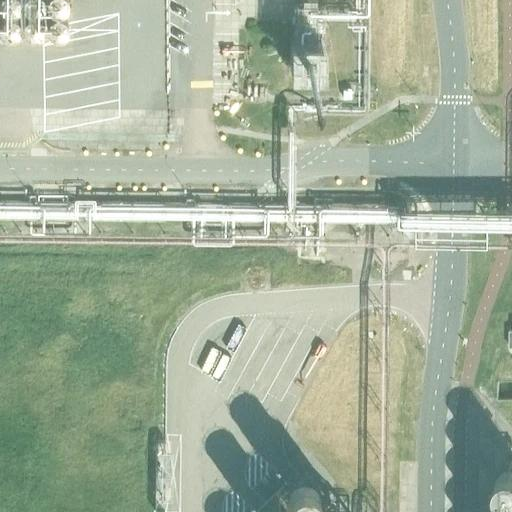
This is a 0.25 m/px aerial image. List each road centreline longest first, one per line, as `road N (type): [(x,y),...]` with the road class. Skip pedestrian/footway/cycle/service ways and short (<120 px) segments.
road 1 (unclassified): [(430,511),(430,436),(448,307),(451,65),(444,0)]
road 2 (unknown): [(448,307),(231,305),(189,320),(176,369),(180,511)]
road 3 (unknown): [(200,0),(196,175)]
